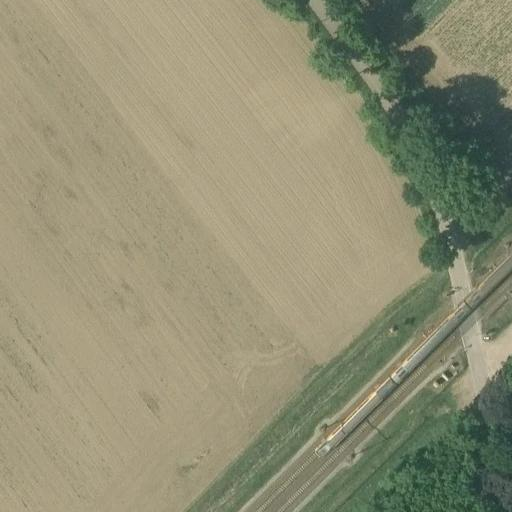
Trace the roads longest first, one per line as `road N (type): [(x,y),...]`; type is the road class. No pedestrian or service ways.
road 1 (unclassified): [(477,361),(428,174),(311,0)]
road 2 (unknown): [(271,511),(396,390),(464,306)]
road 3 (unclassified): [(511,504),(495,462),(477,361)]
